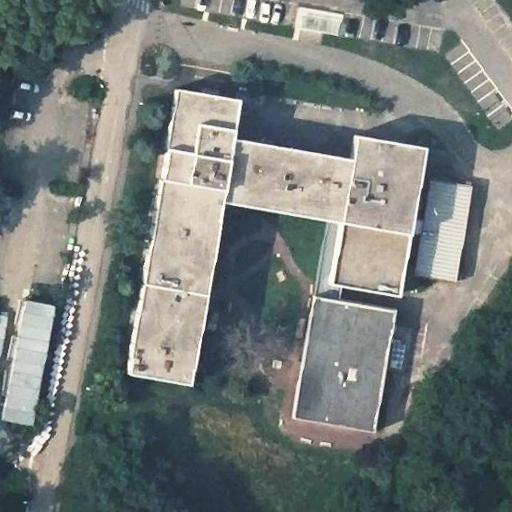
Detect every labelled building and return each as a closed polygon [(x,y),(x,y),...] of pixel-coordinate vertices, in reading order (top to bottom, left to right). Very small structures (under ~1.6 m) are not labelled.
[(342,15),(298,7),(295,27),(338,35),(342,15)] [(238,98),(178,88),(128,371),(189,381),(221,198),(329,217),(341,219),(331,282),(398,293),(423,146),(356,134),(352,158),(232,136),(238,98)] [(470,185),(429,178),(413,274),(453,281),(470,185)] [(331,282),(341,219),(329,217),(315,294),(328,296),(331,282)] [(373,430),(395,308),(328,296),(315,294),(293,415),(373,430)]
